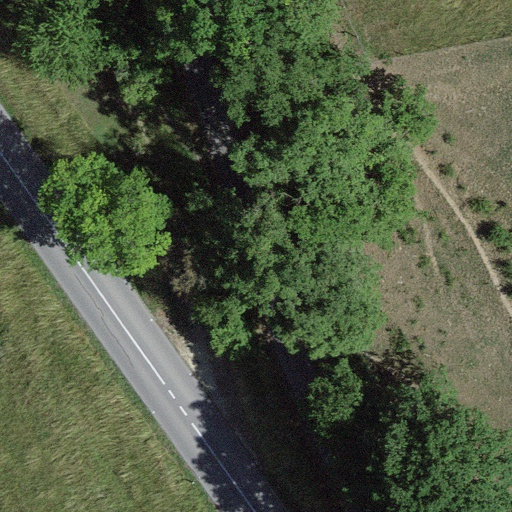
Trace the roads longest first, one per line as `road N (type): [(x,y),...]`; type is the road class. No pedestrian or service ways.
road 1 (residential): [(101,0),(305,388),(355,511)]
road 2 (secondary): [(0,152),(250,511)]
